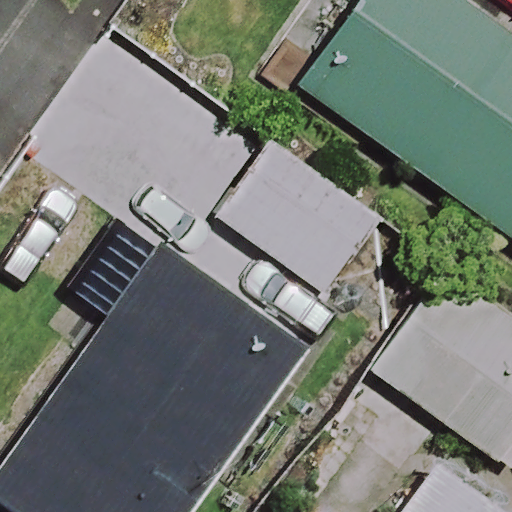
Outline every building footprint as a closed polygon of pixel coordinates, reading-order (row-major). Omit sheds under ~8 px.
[(511,0),(339,0),(285,78),(511,238),(511,0)] [(374,221),(266,143),(213,217),(321,295),(374,221)] [(187,511),(297,363),(148,254),(0,456),(0,504),(10,511),(187,511)] [(511,444),(511,326),(444,282),(379,381),(502,461),(511,444)] [(494,511),(433,467),(399,511),(494,511)]
